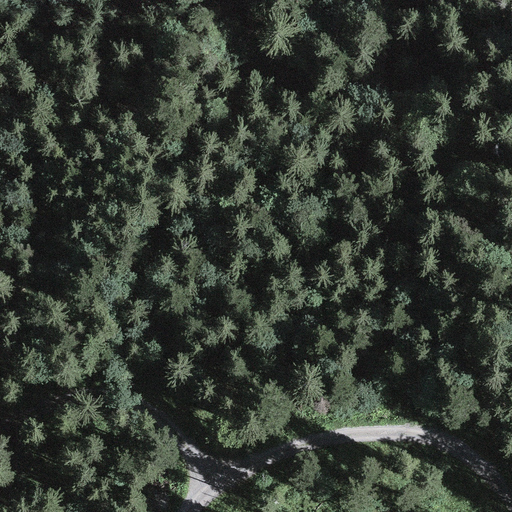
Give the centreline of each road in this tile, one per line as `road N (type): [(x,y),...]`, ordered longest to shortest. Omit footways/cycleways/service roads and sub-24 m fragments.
road 1 (track): [(511,494),(477,457),(448,443),(376,431),(319,438),(215,473)]
road 2 (track): [(215,473),(137,394),(120,390),(75,396),(0,423)]
